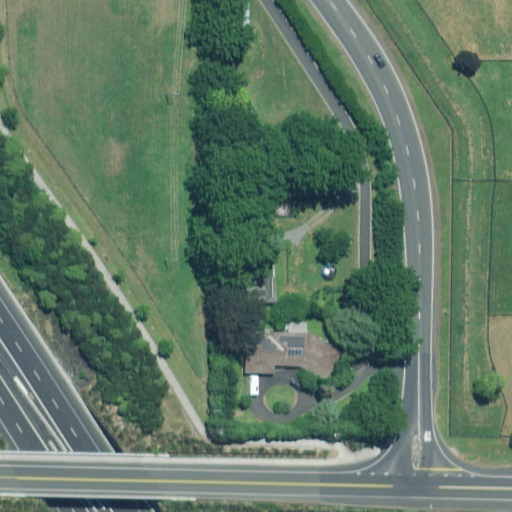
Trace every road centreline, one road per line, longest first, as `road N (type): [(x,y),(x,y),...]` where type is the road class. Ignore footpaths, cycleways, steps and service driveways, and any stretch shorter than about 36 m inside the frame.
road 1 (tertiary): [(331,0),(388,92),(413,177),(421,304),(417,486)]
road 2 (tertiary): [(152,482),(417,486)]
road 3 (motorway): [(0,296),(144,511)]
road 4 (motorway): [(90,511),(0,375)]
road 5 (tertiary): [(152,482),(0,477)]
